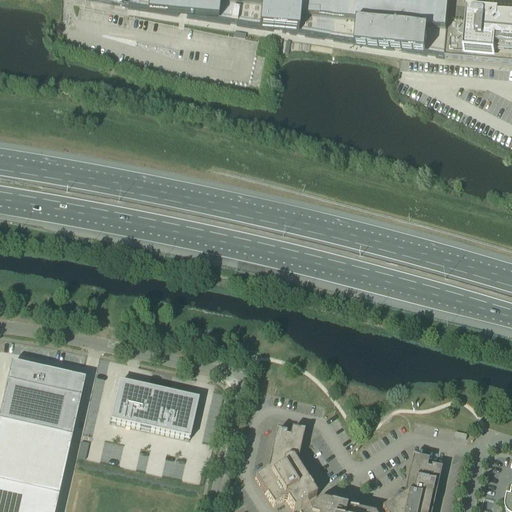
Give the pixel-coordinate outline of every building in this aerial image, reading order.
[(80,0),(127,9),(128,0),(80,0)] [(128,0),(127,9),(128,9),(147,12),(146,19),(217,25),(217,23),(218,23),(219,0),(128,0)] [(219,0),(218,23),(258,29),(258,35),(297,39),(297,36),(317,39),(320,0),(219,0)] [(320,0),(317,39),(356,45),(356,52),(426,59),(426,56),(444,59),(444,56),(449,0),(320,0)] [(449,0),(444,56),(444,59),(511,65),(511,1),(493,0),(449,0)] [(423,324),(422,325),(433,328),(433,326),(431,321),(427,320),(423,324)] [(0,423),(72,438),(72,436),(71,435),(73,428),(74,428),(84,383),(20,369),(19,373),(10,371),(1,412),(0,418),(0,423)] [(128,387),(119,385),(118,389),(110,424),(189,442),(196,408),(197,402),(193,401),(128,387)] [(293,422),(291,428),(301,432),(304,426),(293,422)] [(72,438),(0,423),(0,484),(58,498),(72,438)] [(286,503),(292,511),(294,511),(316,498),(299,471),(302,470),(301,463),(297,463),(303,434),(291,432),(289,440),(285,439),(286,436),(276,434),(267,472),(255,480),(273,508),(283,502),(286,503)] [(87,453),(79,451),(77,459),(85,461),(87,453)] [(426,472),(428,463),(412,460),(404,494),(400,493),(396,499),(399,502),(382,511),(431,511),(441,472),(430,469),(429,473),(426,472)] [(0,511),(55,511),(58,498),(0,484),(0,511)]
